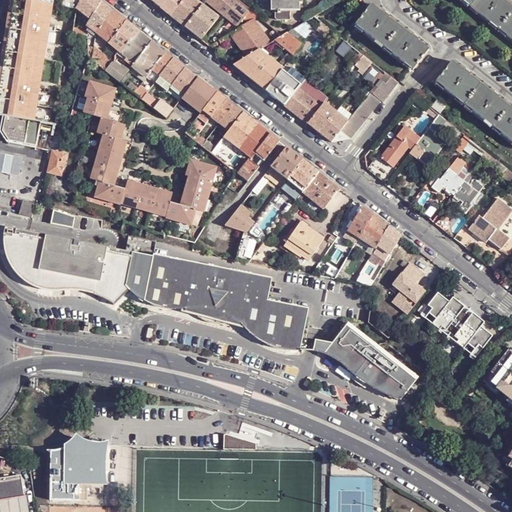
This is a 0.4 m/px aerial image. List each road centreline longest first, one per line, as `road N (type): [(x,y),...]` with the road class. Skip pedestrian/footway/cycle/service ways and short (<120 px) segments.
road 1 (tertiary): [(497,511),(380,438),(294,400),(199,369),(0,327)]
road 2 (tertiary): [(0,377),(53,363),(186,383),(355,445),(467,511)]
road 3 (residential): [(122,0),(341,172)]
road 4 (residential): [(341,172),(511,306)]
road 5 (residential): [(450,43),(341,172)]
